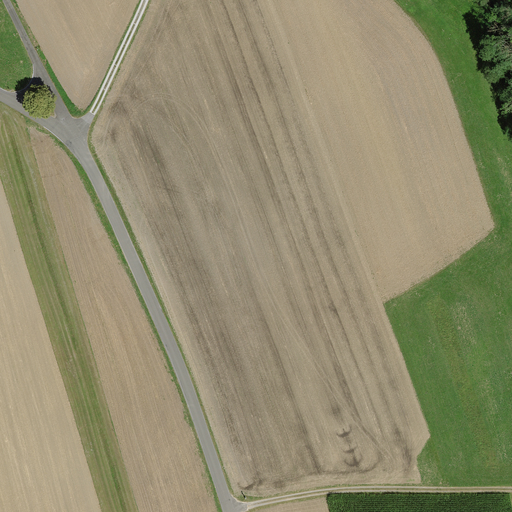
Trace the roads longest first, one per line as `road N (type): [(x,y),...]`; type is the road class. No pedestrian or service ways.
road 1 (unclassified): [(229,511),(187,385),(84,156),(0,93)]
road 2 (track): [(511,490),(339,489),(229,511)]
road 3 (track): [(4,0),(77,144)]
road 4 (track): [(144,0),(77,144)]
